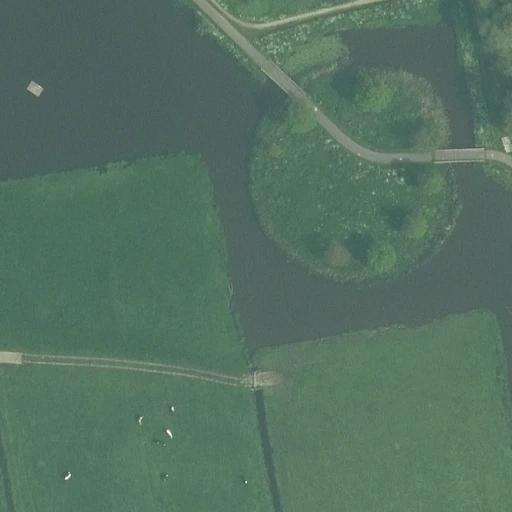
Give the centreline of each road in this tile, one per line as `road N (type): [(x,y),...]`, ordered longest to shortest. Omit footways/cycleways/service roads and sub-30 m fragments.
road 1 (track): [(11,357),(164,367),(241,382),(276,377)]
road 2 (unknown): [(377,0),(253,27),(210,0)]
road 3 (unknown): [(511,158),(470,0)]
